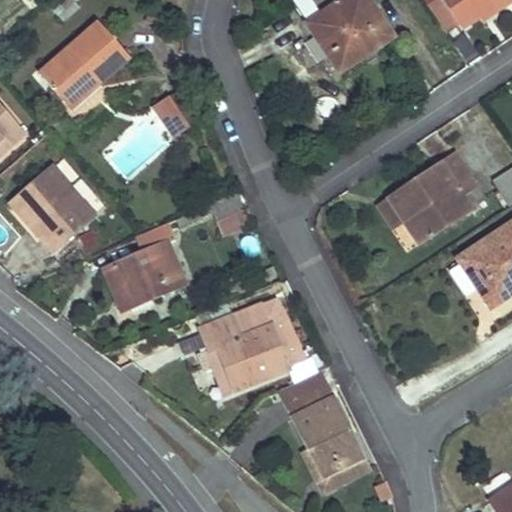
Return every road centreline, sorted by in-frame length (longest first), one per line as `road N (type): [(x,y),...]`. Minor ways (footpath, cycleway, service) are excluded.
road 1 (residential): [(285,208),(511,59)]
road 2 (tertiary): [(0,320),(99,410),(190,511)]
road 3 (residential): [(404,433),(285,208)]
road 4 (residential): [(285,208),(214,42),(221,0)]
road 5 (residential): [(404,433),(511,366)]
